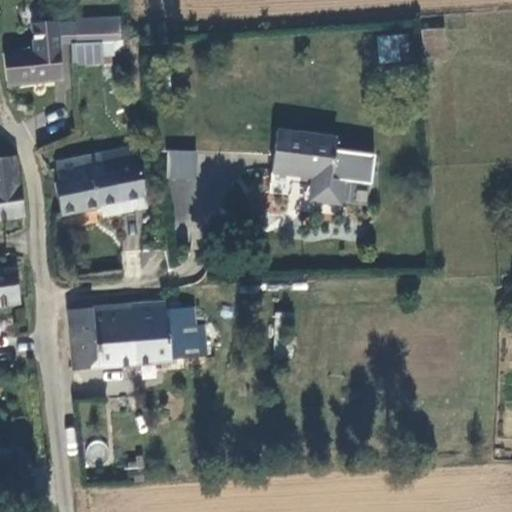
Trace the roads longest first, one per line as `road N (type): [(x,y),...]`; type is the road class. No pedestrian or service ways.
road 1 (unclassified): [(28,136),(21,135),(35,172),(57,344),(69,511)]
road 2 (unknown): [(50,295),(114,291),(169,272),(200,224)]
